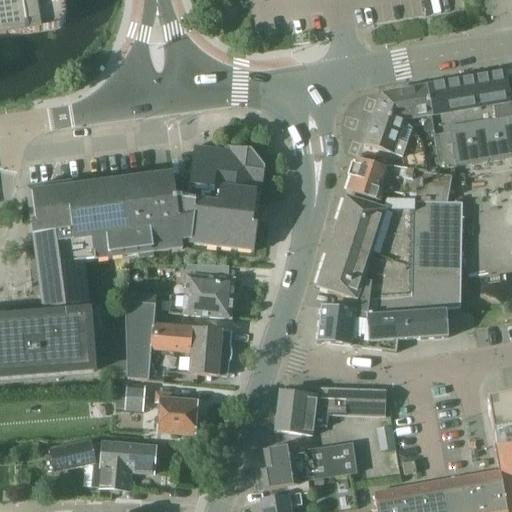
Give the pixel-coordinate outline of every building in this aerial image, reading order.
[(0,0),(0,37),(55,29),(61,26),(65,21),(66,14),(63,0),(0,0)] [(511,118),(505,75),(423,89),(438,171),(440,171),(511,158),(511,118)] [(417,139),(422,175),(436,177),(437,176),(440,171),(438,171),(423,89),(382,96),(374,118),(402,126),(399,134),(411,138),(417,139)] [(400,160),(402,170),(403,172),(422,175),(417,139),(411,138),(399,134),(402,126),(374,118),(364,147),(400,160)] [(172,176),(145,179),(73,189),(72,184),(33,189),(27,189),(42,312),(64,309),(64,314),(6,319),(5,309),(0,309),(0,380),(94,372),(89,311),(77,312),(77,307),(89,306),(84,263),(183,250),(182,243),(189,242),(189,245),(253,253),(257,225),(252,225),(256,194),(258,195),(261,192),(264,169),(251,151),(227,148),(224,149),(223,152),(194,148),(190,175),(173,178),(172,176)] [(384,193),(403,196),(401,202),(406,202),(406,206),(446,206),(447,205),(451,178),(437,176),(436,177),(422,175),(403,172),(402,170),(386,168),(385,170),(357,160),(357,161),(355,166),(351,165),(347,176),(351,178),(346,193),(380,204),(384,193)] [(344,298),(337,309),(336,311),(380,316),(445,312),(445,314),(458,313),(459,313),(460,280),(461,205),(447,205),(446,206),(406,206),(406,202),(401,202),(386,202),(383,212),(346,200),(317,289),(344,298)] [(185,298),(232,300),(233,279),(228,278),(229,268),(187,266),(186,276),(185,298)] [(126,309),(125,322),(127,373),(127,377),(126,381),(163,384),(164,374),(227,379),(228,364),(230,359),(231,353),(229,346),(230,333),(154,325),(156,297),(127,295),(126,309)] [(171,316),(184,317),(231,319),(232,300),(185,298),(185,302),(172,301),(171,316)] [(316,344),(395,355),(396,344),(397,342),(446,338),(445,314),(445,312),(380,316),(336,311),(337,309),(318,308),(316,344)] [(125,322),(109,323),(110,352),(110,374),(127,373),(125,322)] [(116,396),(115,411),(143,413),(145,388),(126,386),(126,397),(116,396)] [(279,418),(278,433),(313,437),(314,427),(327,428),(328,416),(385,419),(385,394),(346,392),(324,392),(299,391),(299,397),(282,395),(281,399),(279,418)] [(199,424),(196,421),(196,401),(171,400),(171,395),(156,394),(156,402),(161,402),(160,434),(195,436),(195,434),(198,432),(199,424)] [(487,403),(499,473),(505,511),(511,511),(511,396),(501,398),(502,400),(487,403)] [(392,429),(377,431),(379,454),(395,451),(392,429)] [(91,443),(79,446),(83,461),(94,459),(92,449),(91,443)] [(30,444),(13,447),(14,456),(31,454),(30,444)] [(79,446),(49,453),(54,474),(84,468),(83,486),(100,487),(99,490),(121,492),(123,474),(123,470),(125,446),(101,444),(101,445),(92,449),(94,459),(83,461),(79,446)] [(156,449),(125,446),(123,470),(132,471),(131,475),(153,477),(156,449)] [(298,484),(356,477),(354,460),(352,446),(294,454),(293,447),(263,452),(266,471),(260,472),(262,483),(257,483),(259,493),(299,487),(298,484)] [(403,465),(405,476),(416,474),(414,463),(403,465)] [(505,511),(499,473),(494,474),(373,495),(376,511),(505,511)] [(259,502),(260,511),(288,511),(288,510),(300,508),(298,496),(259,502)]
